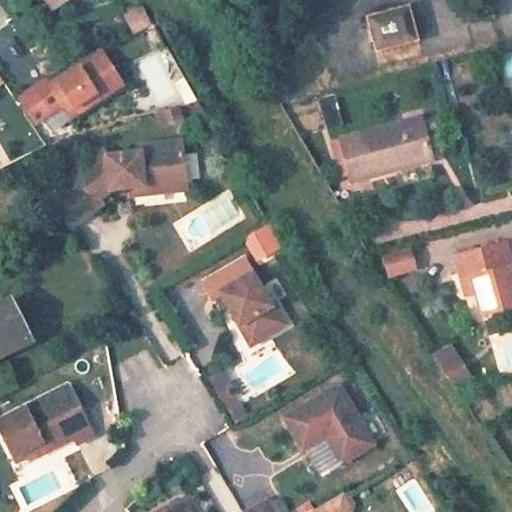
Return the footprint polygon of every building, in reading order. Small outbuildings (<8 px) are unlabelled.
[(39,0),(46,9),(58,1),(57,0),(39,0)] [(121,11),(131,34),(149,26),(139,4),(121,11)] [(353,16),(363,58),(409,47),(399,5),(353,16)] [(134,62),(162,112),(192,95),(164,46),(134,62)] [(67,122),(121,92),(103,58),(47,89),(46,87),(31,95),(32,97),(20,104),(22,107),(34,127),(46,120),(47,123),(62,114),(67,122)] [(333,95),(319,97),(325,126),(339,123),(333,95)] [(351,180),(429,158),(417,116),(339,138),(327,141),(340,174),(349,172),(351,180)] [(42,196),(67,223),(95,194),(92,188),(101,181),(112,176),(150,167),(141,138),(101,151),(73,163),(42,196)] [(150,167),(112,176),(113,182),(151,174),(150,167)] [(476,287),(483,315),(511,307),(511,256),(508,243),(457,255),(463,278),(473,276),(476,287)] [(227,273),(247,305),(250,303),(262,323),(285,308),(273,289),(269,291),(242,245),(209,266),(218,280),(227,273)] [(410,248),(384,255),(389,274),(414,266),(410,248)] [(463,278),(466,290),(476,287),(473,276),(463,278)] [(2,296),(0,297),(0,348),(23,337),(2,296)] [(454,359),(446,346),(432,355),(440,368),(454,359)] [(454,359),(440,368),(455,392),(470,383),(454,359)] [(217,361),(204,369),(215,387),(228,380),(217,361)] [(66,374),(0,411),(0,420),(12,442),(33,430),(37,437),(51,430),(55,437),(74,426),(79,435),(96,425),(66,374)] [(228,380),(215,387),(231,414),(244,406),(228,380)] [(331,382),(273,417),(293,449),(319,433),(335,458),(366,439),(331,382)] [(338,484),(290,511),(333,511),(347,504),(346,498),(338,484)] [(276,511),(263,490),(242,503),(247,511),(276,511)] [(200,511),(194,500),(171,511),(200,511)]
